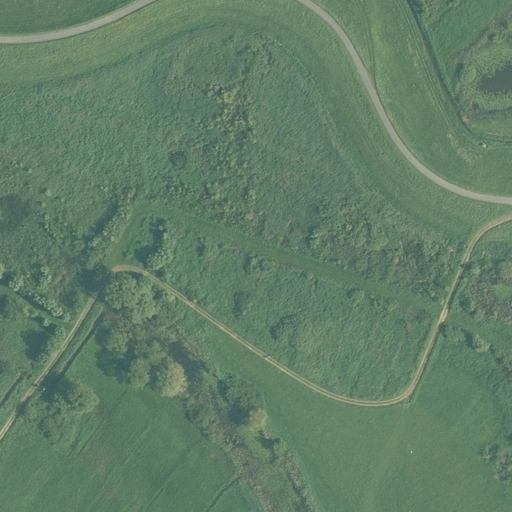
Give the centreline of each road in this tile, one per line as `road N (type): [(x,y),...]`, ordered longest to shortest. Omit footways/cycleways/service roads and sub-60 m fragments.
road 1 (track): [(0,438),(109,274),(121,268),(144,275),(314,387),(352,402),(390,402),(412,388),(475,239),(511,217)]
road 2 (unclassified): [(511,201),(459,191),(412,159),(347,42),(304,0)]
road 3 (unclassified): [(147,0),(86,27),(0,40)]
